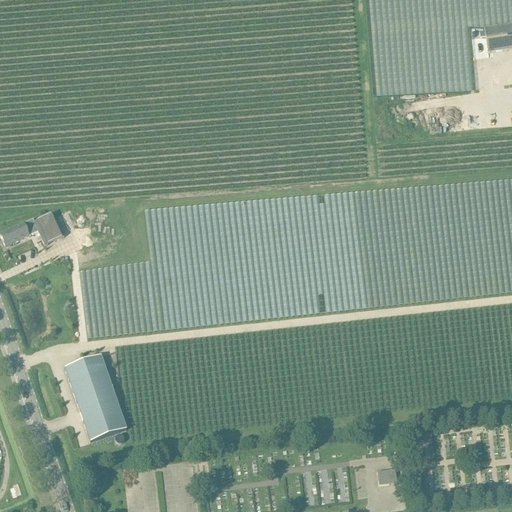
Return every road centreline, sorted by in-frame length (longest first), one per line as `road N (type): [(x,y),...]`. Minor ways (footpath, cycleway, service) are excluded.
road 1 (unknown): [(511,299),(14,353)]
road 2 (tertiary): [(69,511),(0,311)]
